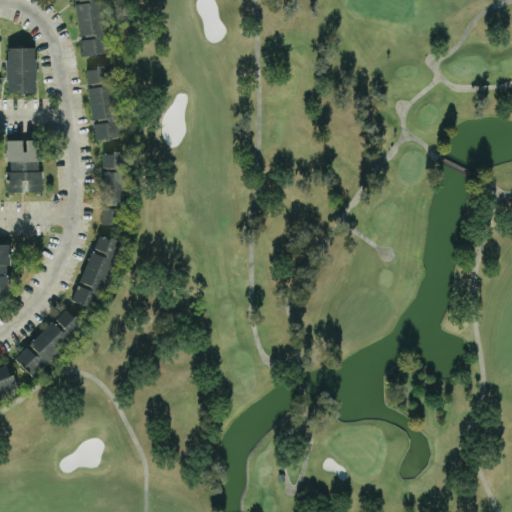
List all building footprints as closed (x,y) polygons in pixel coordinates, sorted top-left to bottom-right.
[(82,56),(108,53),(101,0),(74,0),(75,2),(79,38),(80,38),(82,56)] [(7,92),(35,92),(35,47),(6,47),(7,92)] [(95,140),(120,136),(111,65),(85,68),(88,86),(87,86),(92,122),(93,122),(95,140)] [(42,192),(42,171),(40,171),(40,139),(23,140),(7,140),(7,192),(24,192),(42,192)] [(102,151),(102,169),(101,169),(100,202),(128,203),(129,152),(102,151)] [(100,208),(101,224),(126,224),(126,207),(100,208)] [(73,302),(97,310),(119,241),(95,233),(73,302)] [(0,295),(8,296),(8,244),(0,243),(0,295)] [(14,358),(33,377),(86,327),(67,307),(14,358)] [(0,368),(0,399),(1,399),(0,396),(16,392),(8,366),(0,368)] [(283,472),(286,480),(279,482),(277,474),(283,472)]
